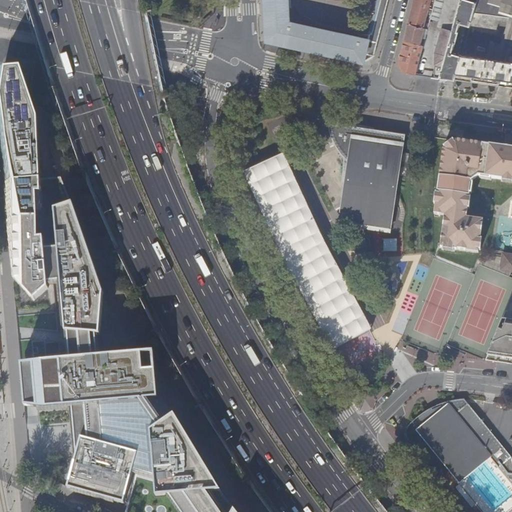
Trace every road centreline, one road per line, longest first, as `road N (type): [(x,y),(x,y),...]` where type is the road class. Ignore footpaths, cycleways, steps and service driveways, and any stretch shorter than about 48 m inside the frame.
road 1 (trunk): [(52,0),(129,224),(231,413),(301,511)]
road 2 (residential): [(229,75),(214,132),(227,207),(272,301),(357,435)]
road 3 (trunk): [(354,511),(237,341),(168,207)]
road 4 (trunk): [(168,207),(92,0)]
road 5 (trunk): [(168,207),(128,0)]
road 6 (residential): [(511,388),(416,382),(357,435)]
road 7 (tertiary): [(159,48),(8,16)]
road 8 (tertiary): [(376,96),(511,118)]
